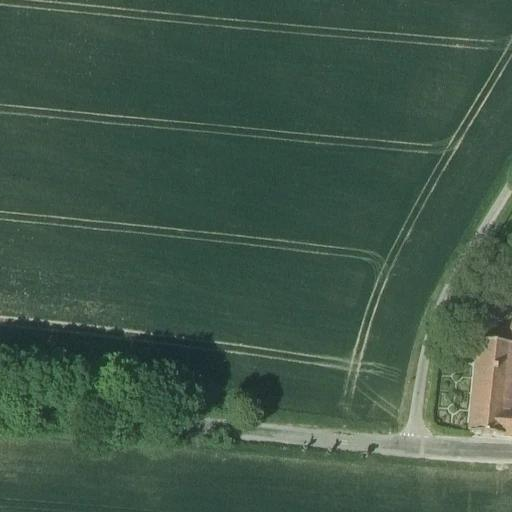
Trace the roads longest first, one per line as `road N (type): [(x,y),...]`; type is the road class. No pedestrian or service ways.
road 1 (unclassified): [(511,450),(0,409)]
road 2 (track): [(418,443),(438,307),(511,178)]
